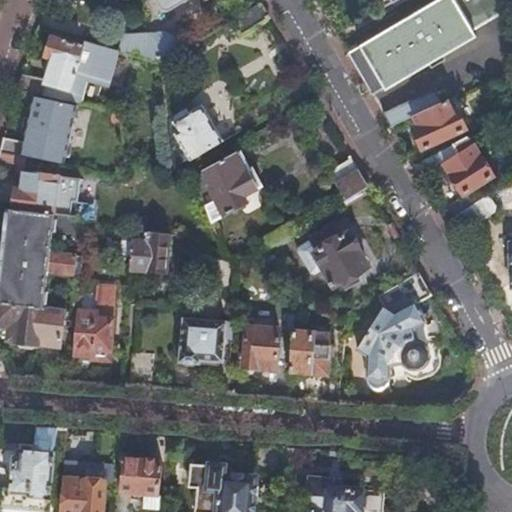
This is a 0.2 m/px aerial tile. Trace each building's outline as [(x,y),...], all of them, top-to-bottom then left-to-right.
[(437,0),(348,53),(374,97),(385,91),(477,38),(468,24),(509,0),(437,0)] [(373,0),(380,11),(399,0),(373,0)] [(260,3),(231,21),(240,36),(269,19),(260,3)] [(22,77),(17,91),(80,104),(85,82),(76,80),(78,74),(101,79),(108,56),(110,51),(52,32),(43,59),(50,60),(43,82),(22,77)] [(123,37),(119,54),(159,66),(184,50),(176,35),(123,37)] [(78,74),(76,80),(85,82),(103,86),(114,52),(110,51),(108,56),(101,79),(78,74)] [(471,74),(384,114),(391,127),(414,116),(452,99),(477,87),(471,74)] [(31,98),(24,129),(42,132),(40,140),(47,141),(45,148),(64,152),(75,107),(31,98)] [(466,128),(452,99),(414,116),(420,128),(414,131),(423,149),(466,128)] [(173,130),(189,161),(223,141),(202,105),(174,121),(177,127),(173,130)] [(1,153),(27,157),(30,140),(5,135),(1,153)] [(472,144),(468,138),(414,166),(421,178),(444,166),(462,196),(495,176),(475,143),(472,144)] [(1,153),(0,155),(0,168),(18,171),(25,166),(27,157),(1,153)] [(241,154),(195,179),(212,223),(248,204),(243,197),(262,187),(253,170),(250,171),(241,154)] [(368,189),(351,160),(327,173),(345,203),(368,189)] [(16,189),(13,210),(56,214),(73,216),(75,202),(81,203),(83,178),(24,173),(22,190),(16,189)] [(499,212),(489,195),(447,221),(456,238),(499,212)] [(10,209),(0,283),(0,305),(43,310),(48,276),(81,280),(85,240),(53,237),(56,214),(13,210),(10,209)] [(369,269),(349,235),(341,239),(333,226),(311,238),(312,240),(319,251),(314,254),(323,270),(331,283),(328,285),(330,288),(333,286),(333,288),(342,283),(350,279),(369,269)] [(134,230),(131,270),(164,273),(168,235),(134,230)] [(319,251),(312,240),(298,248),(297,251),(310,274),(313,275),(323,270),(314,254),(319,251)] [(417,273),(408,258),(387,271),(396,286),(417,273)] [(417,273),(396,286),(376,298),(383,308),(359,352),(369,358),(367,383),(367,386),(369,390),(372,392),(375,394),(379,394),(382,394),(386,392),(388,389),(390,386),(390,382),(391,370),(404,370),(408,373),(412,374),(416,374),(420,373),(424,371),(427,368),(430,364),(431,360),(431,355),(430,351),(428,347),(425,344),(421,342),(413,329),(426,322),(416,304),(430,295),(417,273)] [(350,279),(342,283),(345,289),(353,285),(350,279)] [(61,349),(64,313),(43,310),(0,305),(0,329),(9,330),(7,344),(16,345),(16,350),(36,352),(37,346),(61,349)] [(96,316),(77,315),(73,356),(93,358),(94,350),(111,352),(115,307),(97,305),(96,316)] [(291,364),(288,398),(329,401),(331,377),(324,376),(328,335),(300,332),(302,318),(295,318),(293,344),(291,364)] [(230,341),(232,323),(182,319),(178,365),(198,367),(198,361),(220,363),(222,340),(230,341)] [(278,362),(291,364),(293,344),(279,342),(280,333),(246,330),(243,369),(277,372),(278,362)] [(131,352),(128,384),(147,386),(150,354),(131,352)] [(50,511),(58,429),(37,428),(35,447),(23,446),(23,450),(20,450),(19,458),(17,458),(16,469),(13,469),(11,491),(2,491),(0,509),(41,511),(50,511)] [(119,434),(101,433),(98,465),(116,467),(119,434)] [(163,464),(166,464),(169,439),(151,437),(149,462),(127,460),(123,495),(160,498),(163,464)] [(285,448),(258,446),(255,475),(283,477),(285,448)] [(191,467),(189,490),(198,491),(195,511),(252,511),(255,481),(223,478),(224,470),(191,467)] [(311,497),(309,511),(359,511),(361,491),(328,489),(328,481),(309,479),(308,497),(311,497)] [(74,480),(70,511),(104,511),(107,482),(74,480)]
